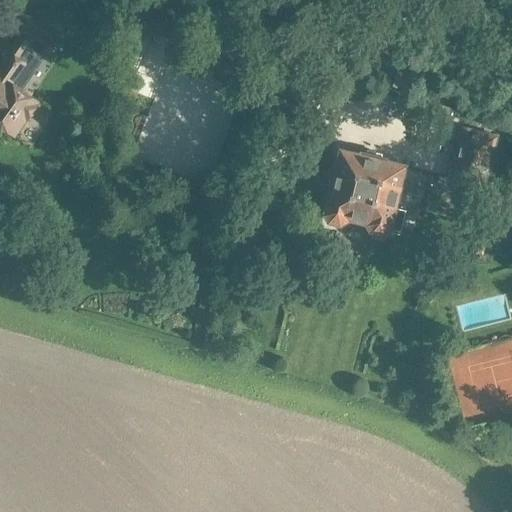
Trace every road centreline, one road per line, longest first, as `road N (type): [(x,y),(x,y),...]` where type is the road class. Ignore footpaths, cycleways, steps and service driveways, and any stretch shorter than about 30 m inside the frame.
road 1 (track): [(357,0),(318,55),(324,96),(438,135)]
road 2 (track): [(511,78),(388,0)]
